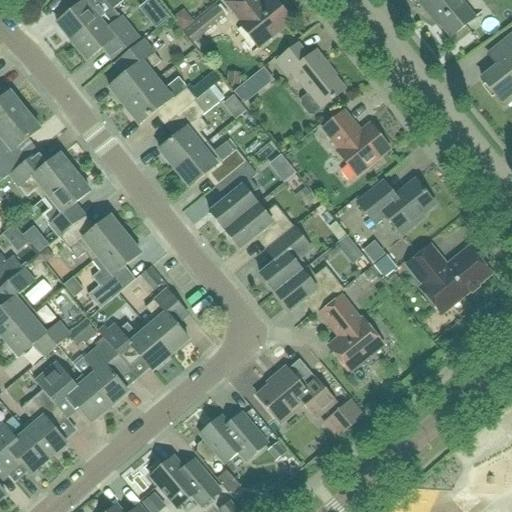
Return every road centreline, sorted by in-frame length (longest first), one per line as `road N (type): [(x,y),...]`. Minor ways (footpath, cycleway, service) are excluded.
road 1 (residential): [(53,511),(238,354),(240,317),(0,24)]
road 2 (tertiary): [(511,193),(359,0)]
road 3 (unclassified): [(333,511),(511,357)]
